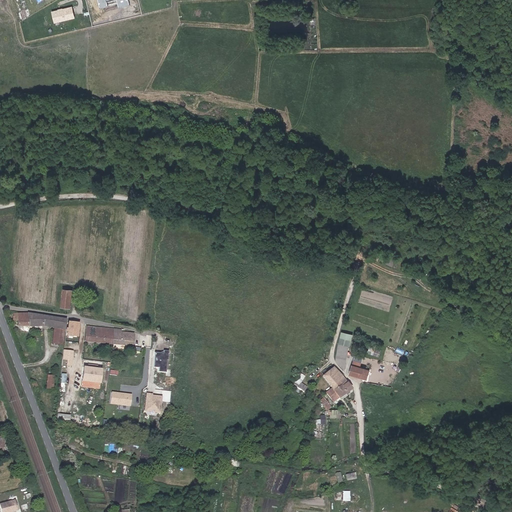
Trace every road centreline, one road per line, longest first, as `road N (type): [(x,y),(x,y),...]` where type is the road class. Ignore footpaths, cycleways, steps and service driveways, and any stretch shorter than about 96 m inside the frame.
road 1 (unclassified): [(0,206),(80,195),(138,198),(352,251),(358,265),(330,356),(359,403),(365,457),(375,469),(437,482),(501,511)]
road 2 (tertiary): [(0,257),(96,511)]
road 3 (tertiary): [(0,316),(73,511)]
road 4 (track): [(0,306),(156,334)]
